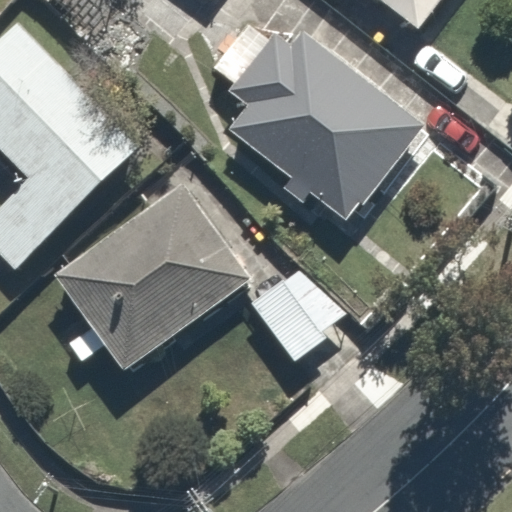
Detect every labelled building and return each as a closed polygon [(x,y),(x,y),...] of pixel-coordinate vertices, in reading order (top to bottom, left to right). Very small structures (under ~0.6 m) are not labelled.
[(197,0),(212,12),(222,0),(197,0)] [(451,0),(378,0),(425,35),(451,0)] [(152,161),(17,24),(0,40),(0,170),(24,195),(0,219),(0,252),(29,282),(152,161)] [(251,40),(213,88),(247,115),(232,134),(354,231),(426,140),(293,34),(274,58),(251,40)] [(255,287),(187,192),(59,283),(126,378),(255,287)] [(302,267),(251,308),(304,374),(355,333),(302,267)]
